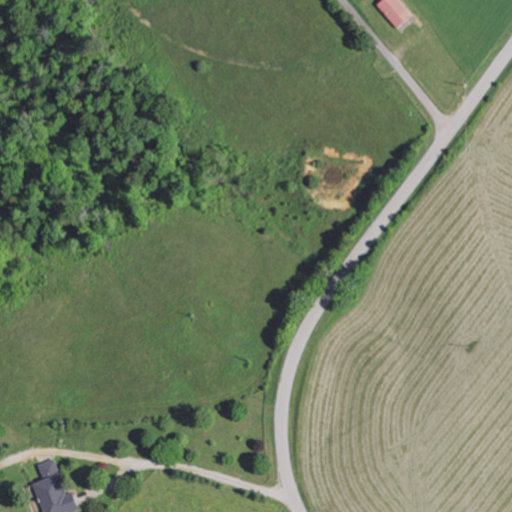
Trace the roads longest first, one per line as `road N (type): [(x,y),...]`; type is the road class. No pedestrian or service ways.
road 1 (tertiary): [(511,48),(333,290),(296,356),(284,425),(301,511)]
road 2 (residential): [(449,133),(343,0)]
